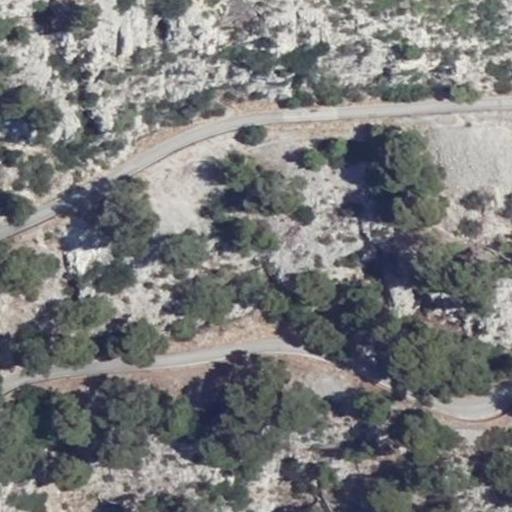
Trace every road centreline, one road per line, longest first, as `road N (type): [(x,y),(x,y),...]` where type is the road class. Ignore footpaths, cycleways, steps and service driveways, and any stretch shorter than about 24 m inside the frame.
road 1 (unclassified): [(511,110),(347,113),(236,127),(99,203),(0,246)]
road 2 (unclassified): [(0,391),(148,363),(230,358),(297,340),(348,352),(485,410),(511,409)]
